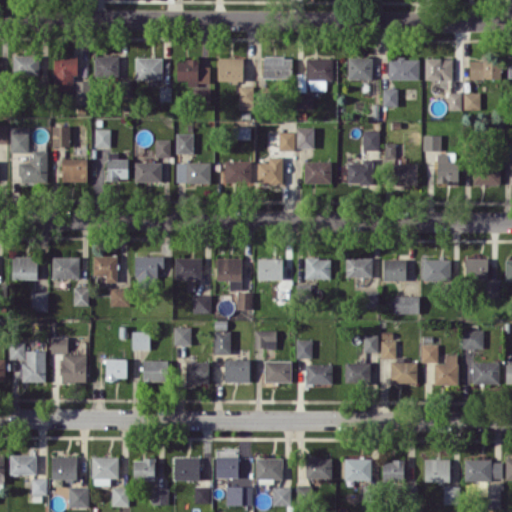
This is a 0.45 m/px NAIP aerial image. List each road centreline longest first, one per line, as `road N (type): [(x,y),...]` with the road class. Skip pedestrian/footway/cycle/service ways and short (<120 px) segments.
road 1 (residential): [(0,417),(511,420)]
road 2 (residential): [(0,217),(511,220)]
road 3 (residential): [(511,15),(0,16)]
